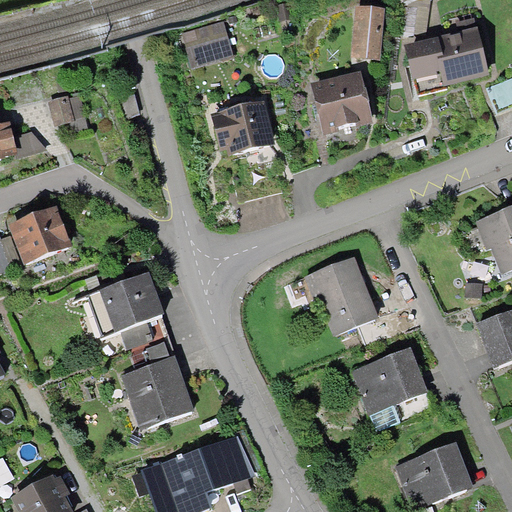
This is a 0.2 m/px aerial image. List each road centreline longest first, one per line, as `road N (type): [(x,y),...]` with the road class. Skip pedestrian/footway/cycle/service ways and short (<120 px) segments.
road 1 (residential): [(376,206),(511,511)]
road 2 (residential): [(302,506),(209,315),(200,271)]
road 3 (residential): [(191,231),(128,0)]
road 4 (residential): [(0,202),(77,171),(191,231)]
road 5 (residential): [(200,271),(376,206)]
road 6 (residential): [(376,206),(511,151)]
